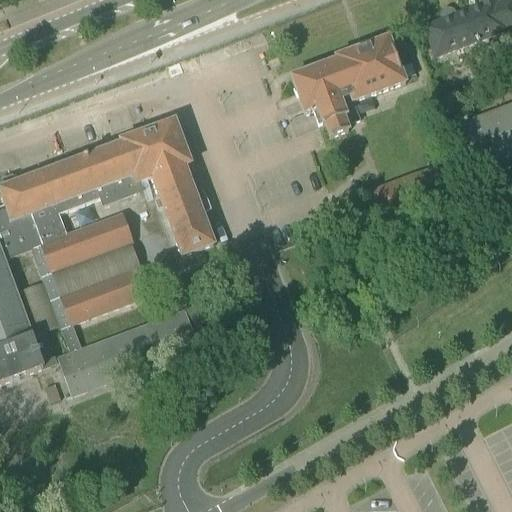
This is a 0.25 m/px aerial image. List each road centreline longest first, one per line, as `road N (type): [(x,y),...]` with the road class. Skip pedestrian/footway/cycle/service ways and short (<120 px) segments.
road 1 (secondary): [(0,101),(228,0)]
road 2 (secondary): [(120,0),(0,48)]
